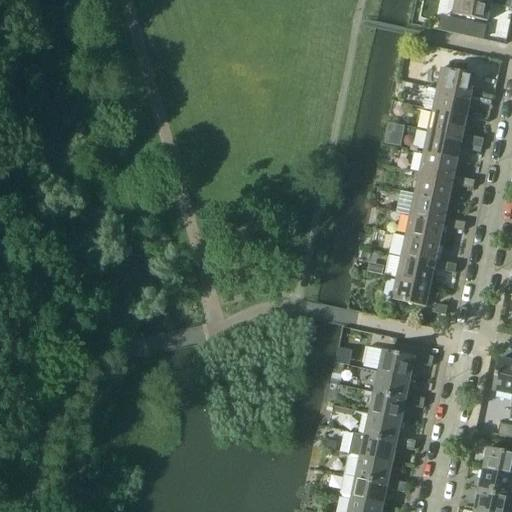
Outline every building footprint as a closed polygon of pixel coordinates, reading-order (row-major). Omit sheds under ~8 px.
[(491,0),(492,1),(487,0),(455,0),(453,15),(487,23),(491,5),(501,7),(502,0),(491,0)] [(511,5),(511,1),(507,0),(502,0),(501,7),(511,10),(511,5)] [(475,76),(441,69),(436,91),(471,98),(472,94),(475,76)] [(471,98),(436,91),(432,112),(466,119),(470,102),(480,104),(482,96),(472,94),(471,98)] [(492,98),(482,96),(480,104),(490,107),(492,98)] [(466,119),(432,112),(427,132),(462,140),(463,136),(466,119)] [(390,123),(388,142),(403,144),(405,125),(390,123)] [(462,140),(427,132),(423,153),(457,161),(461,144),(471,146),(473,138),(463,136),(462,140)] [(483,140),(473,138),(471,146),(481,149),(483,140)] [(457,161),(423,153),(418,174),(453,182),(454,177),(457,161)] [(453,182),(418,174),(414,195),(448,203),(452,186),(462,188),(464,180),(454,177),(453,182)] [(474,182),(464,180),(462,188),(472,190),(474,182)] [(448,203),(414,195),(409,216),(444,224),(445,219),(448,203)] [(444,224),(409,216),(405,237),(439,245),(443,228),(453,230),(455,222),(445,219),(444,224)] [(465,224),(455,222),(453,230),(463,233),(465,224)] [(439,245),(405,237),(400,258),(435,266),(436,261),(439,245)] [(435,266),(400,258),(396,279),(430,287),(434,270),(444,272),(446,264),(436,261),(435,266)] [(456,266),(446,264),(444,272),(454,274),(456,266)] [(430,287),(396,279),(391,301),(426,308),(430,287)] [(436,306),(435,314),(445,316),(447,308),(436,306)] [(415,358),(383,351),(378,373),(410,380),(415,358)] [(433,358),(424,356),(422,366),(431,367),(433,358)] [(511,362),(499,360),(492,392),(511,396),(511,362)] [(410,380),(378,373),(374,394),(406,401),(407,397),(410,380)] [(338,387),(340,377),(333,376),(331,385),(338,387)] [(406,401),(374,394),(369,415),(401,422),(405,406),(413,408),(415,398),(407,397),(406,401)] [(424,400),(415,398),(413,408),(422,410),(424,400)] [(401,422),(369,415),(365,437),(397,443),(398,439),(401,422)] [(500,424),(497,436),(505,438),(508,426),(500,424)] [(397,443),(365,437),(352,434),(347,455),(360,458),(392,464),(396,448),(404,450),(406,441),(398,439),(397,443)] [(415,443),(406,441),(404,450),(413,452),(415,443)] [(511,454),(488,449),(483,471),(511,477),(511,454)] [(392,464),(360,458),(355,479),(388,485),(389,481),(392,464)] [(511,492),(511,477),(483,471),(478,492),(511,499),(511,492)] [(388,485),(355,479),(351,500),(383,507),(387,490),(395,492),(397,483),(389,481),(388,485)] [(316,484),(310,482),(308,491),(314,492),(316,484)] [(406,485),(397,483),(395,492),(404,494),(406,485)] [(507,511),(511,499),(478,492),(474,511),(507,511)] [(381,511),(383,507),(351,500),(348,511),(381,511)]
